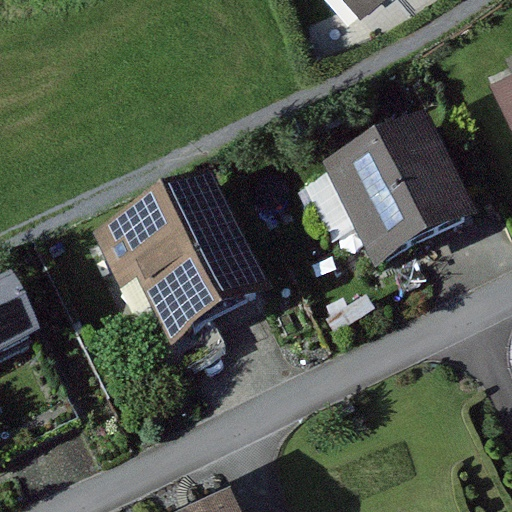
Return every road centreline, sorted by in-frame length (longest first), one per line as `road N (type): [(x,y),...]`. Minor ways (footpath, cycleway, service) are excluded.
road 1 (residential): [(511,298),(58,511)]
road 2 (track): [(428,31),(0,259)]
